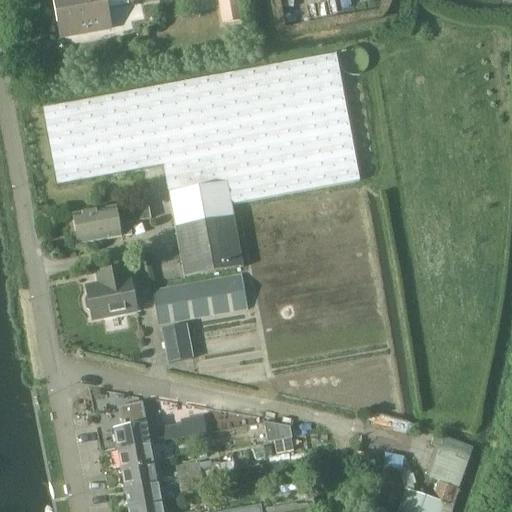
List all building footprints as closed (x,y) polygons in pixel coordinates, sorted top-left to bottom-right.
[(128,5),(126,0),(53,0),(58,22),(67,21),(69,35),(109,27),(106,9),(128,5)] [(241,2),(221,5),(227,37),(247,33),(241,2)] [(243,268),(231,206),(359,182),(336,55),(43,109),(57,186),(163,167),(183,279),(243,268)] [(130,222),(150,219),(147,202),(74,215),(77,245),(131,236),(130,222)] [(136,310),(136,308),(130,279),(126,280),(123,267),(97,273),(100,285),(85,289),(87,295),(84,300),(86,310),(90,313),(92,319),(136,310)] [(157,327),(247,311),(241,275),(152,291),(157,327)] [(168,364),(192,360),(186,326),(162,330),(168,364)] [(119,405),(100,409),(103,424),(122,420),(119,405)] [(202,417),(180,420),(181,425),(183,439),(205,435),(202,417)] [(268,443),(292,439),(290,428),(264,423),(268,443)] [(118,451),(150,445),(146,425),(114,431),(118,451)] [(181,425),(169,427),(171,441),(183,439),(181,425)] [(118,451),(121,470),(153,464),(150,445),(118,451)] [(179,481),(201,477),(221,473),(219,464),(212,465),(211,463),(199,465),(199,463),(176,468),(179,481)] [(121,470),(125,490),(157,484),(153,464),(121,470)] [(280,466),(268,468),(269,480),(282,478),(280,466)] [(204,489),(201,477),(179,481),(182,493),(204,489)] [(451,511),(459,490),(437,483),(432,497),(406,490),(397,511),(451,511)] [(125,490),(129,510),(160,504),(157,484),(125,490)] [(270,506),(302,501),(301,497),(283,499),(282,494),(269,496),(270,506)] [(308,511),(307,503),(264,510),(264,511),(308,511)]
